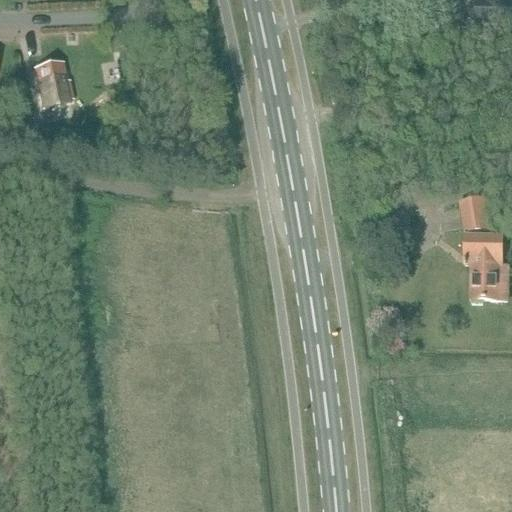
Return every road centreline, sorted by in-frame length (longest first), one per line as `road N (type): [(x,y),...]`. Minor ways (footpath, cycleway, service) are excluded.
road 1 (secondary): [(336,511),(316,316),(255,0)]
road 2 (track): [(0,177),(220,200),(293,189)]
road 3 (residential): [(0,26),(140,0)]
